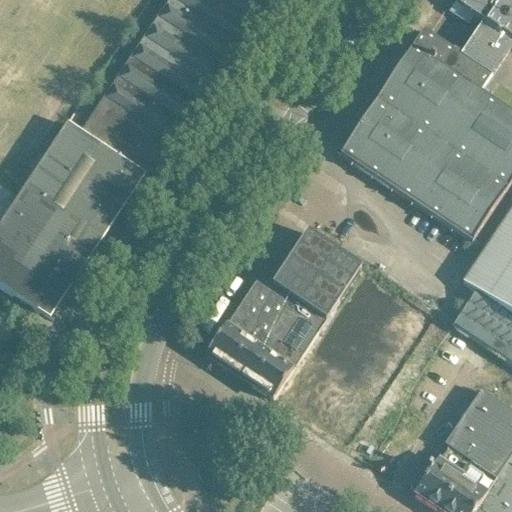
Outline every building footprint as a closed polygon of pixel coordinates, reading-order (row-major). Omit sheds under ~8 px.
[(272,1),(272,0),(173,0),(82,137),(150,182),(219,79),(221,80),(222,78),(221,77),(231,61),(233,62),(234,60),(233,59),(244,43),(245,44),(246,42),(245,41),(256,25),(257,26),(258,24),(257,23),(268,7),(269,7),(270,6),(269,5),(272,1)] [(511,3),(507,0),(504,0),(503,3),(499,0),(465,0),(464,2),(460,0),(457,0),(449,12),(468,25),(473,18),(485,25),(462,59),(492,79),(511,48),(511,3)] [(511,186),(511,116),(481,96),(492,79),(462,59),(423,33),(340,158),(473,246),(511,186)] [(476,296),(453,330),(511,370),(511,211),(462,286),(476,296)] [(261,279),(207,360),(274,404),(352,287),(362,272),(307,236),(273,287),(261,279)] [(352,287),(274,404),(338,447),(416,330),(352,287)] [(429,475),(414,498),(434,511),(511,511),(511,415),(480,394),(443,449),(448,452),(443,461),(441,460),(438,464),(437,464),(431,472),(429,471),(427,474),(429,475)]
